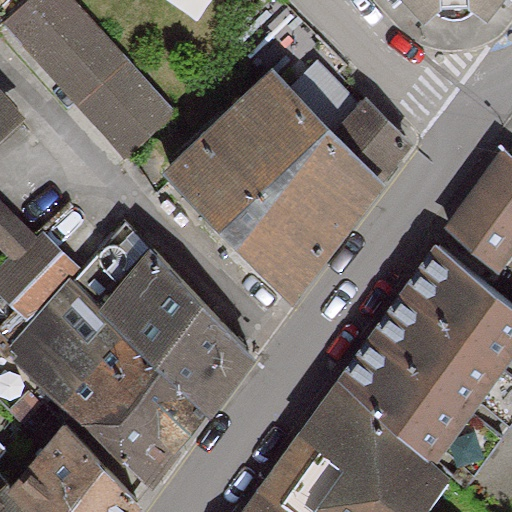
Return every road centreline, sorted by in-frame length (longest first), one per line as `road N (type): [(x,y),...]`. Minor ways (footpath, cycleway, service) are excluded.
road 1 (tertiary): [(190,511),(466,129)]
road 2 (residential): [(333,0),(466,129)]
